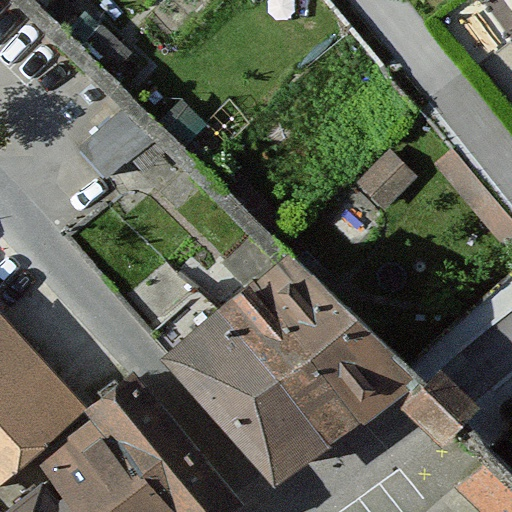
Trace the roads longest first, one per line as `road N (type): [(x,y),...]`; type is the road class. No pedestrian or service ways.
road 1 (residential): [(254,511),(0,203)]
road 2 (tertiary): [(289,511),(511,337)]
road 3 (residential): [(511,156),(385,0)]
